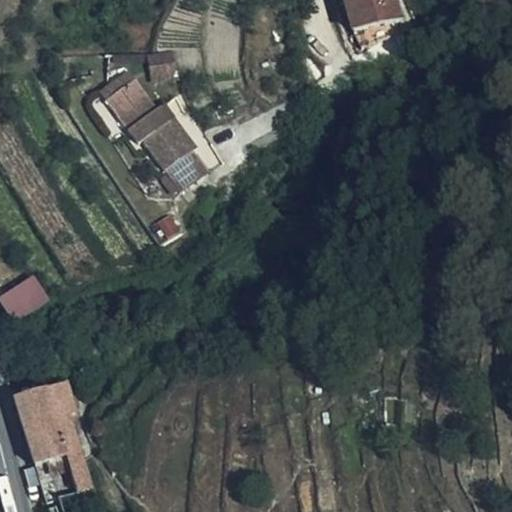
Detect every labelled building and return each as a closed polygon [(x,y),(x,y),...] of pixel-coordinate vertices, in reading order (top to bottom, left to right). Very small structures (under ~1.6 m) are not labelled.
[(354,0),(360,16),(383,27),(398,21),(394,6),(405,2),(404,0),(354,0)] [(365,33),(383,27),(360,16),(365,33)] [(177,34),(152,35),(153,54),(181,51),(177,34)] [(152,55),(154,79),(177,77),(175,53),(152,55)] [(107,75),(108,85),(110,87),(140,64),(134,56),(107,75)] [(163,95),(140,64),(110,87),(142,130),(147,127),(186,180),(216,157),(166,92),(163,95)] [(38,275),(0,297),(0,300),(14,324),(53,301),(38,275)] [(73,372),(24,386),(34,424),(81,410),(85,409),(73,372)] [(81,410),(34,424),(51,484),(84,476),(77,439),(86,436),(81,410)]
